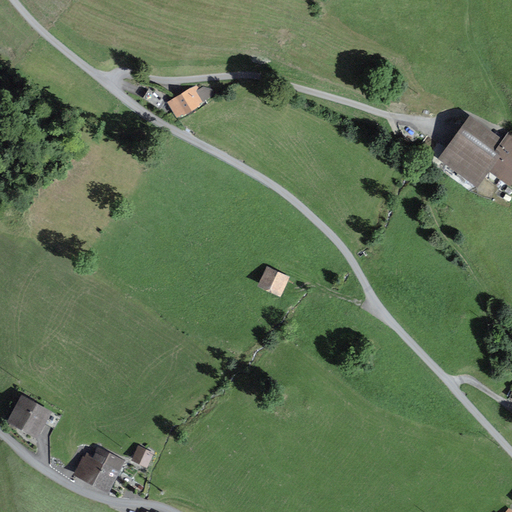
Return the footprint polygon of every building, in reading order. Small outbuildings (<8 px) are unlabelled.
[(176,110),(183,106),(185,108),(204,96),(206,99),(215,93),(213,89),(203,88),(200,90),(197,86),(171,101),(176,110)] [(511,137),(509,135),(503,145),(470,121),(444,157),(477,181),(489,165),(506,177),(511,167),(511,137)] [(279,291),(285,278),(268,270),(262,283),(279,291)] [(23,400),(13,418),(36,431),(46,413),(23,400)] [(50,411),(44,423),(54,428),(60,416),(50,411)] [(136,456),(145,462),(150,453),(140,448),(136,456)] [(114,468),(117,470),(121,461),(99,450),(95,458),(86,454),(76,472),(105,486),(114,468)]
